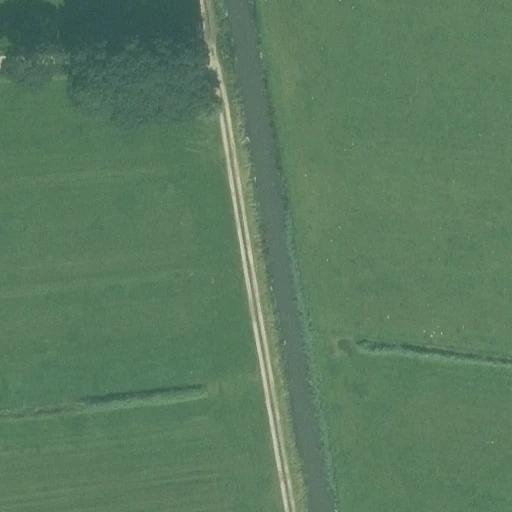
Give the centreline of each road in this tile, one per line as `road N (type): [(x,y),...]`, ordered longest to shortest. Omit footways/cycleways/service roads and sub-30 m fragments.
road 1 (track): [(293,511),(214,56)]
road 2 (track): [(214,56),(0,64)]
